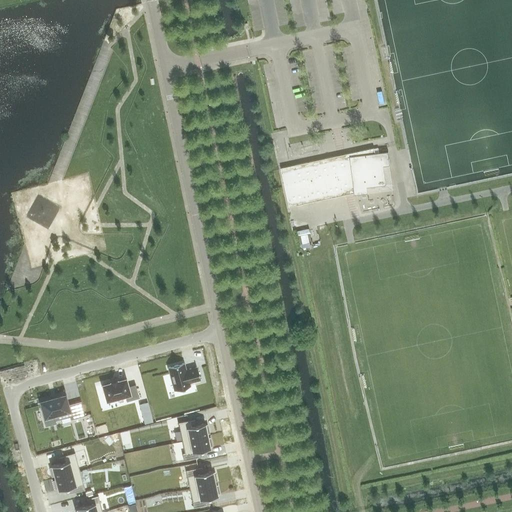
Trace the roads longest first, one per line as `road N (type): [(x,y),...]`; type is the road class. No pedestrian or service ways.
road 1 (tertiary): [(151,0),(220,332)]
road 2 (residential): [(41,511),(12,408),(21,388),(220,332)]
road 3 (tertiary): [(220,332),(258,511)]
